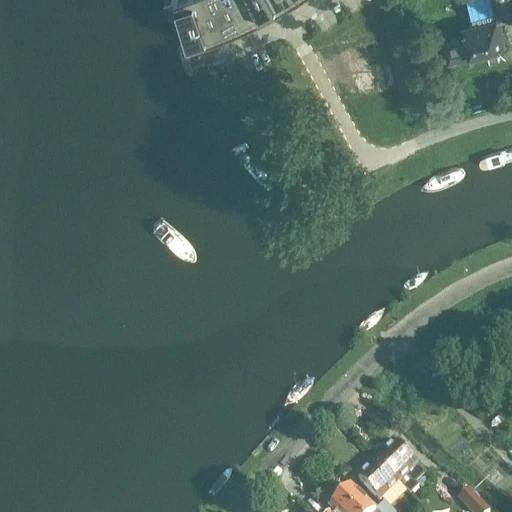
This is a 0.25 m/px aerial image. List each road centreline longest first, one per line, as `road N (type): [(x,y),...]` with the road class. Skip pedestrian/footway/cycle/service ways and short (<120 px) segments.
road 1 (unclassified): [(511,271),(446,302),(407,335),(240,511)]
road 2 (unclassified): [(292,20),(352,134),(373,150),(511,114)]
